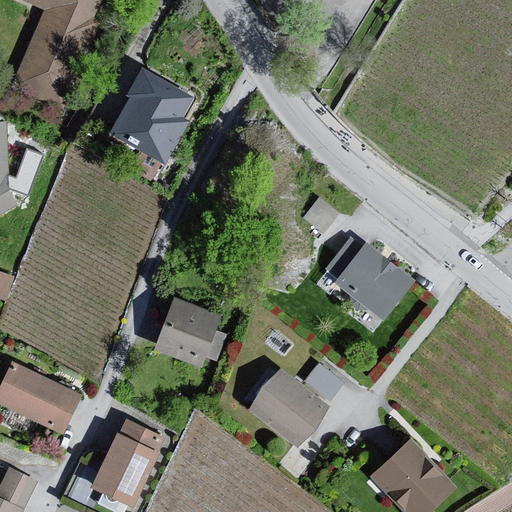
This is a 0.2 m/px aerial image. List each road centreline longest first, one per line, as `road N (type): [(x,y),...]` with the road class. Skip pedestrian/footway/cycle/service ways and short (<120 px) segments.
road 1 (residential): [(212,0),(309,141),(511,306)]
road 2 (unknown): [(284,110),(306,89),(357,0)]
